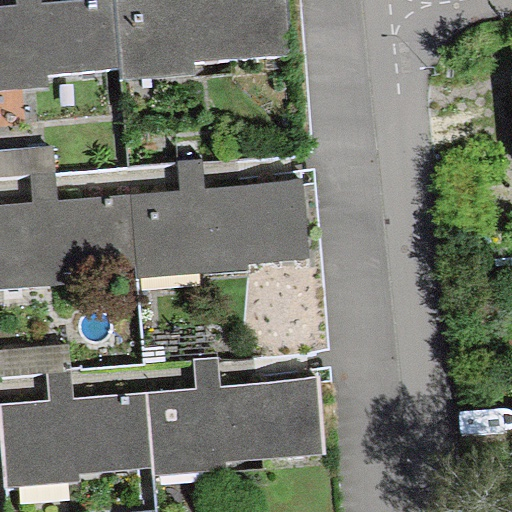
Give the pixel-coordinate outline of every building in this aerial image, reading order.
[(136,0),(113,2),(119,76),(120,85),(193,79),(192,70),(292,62),(287,0),(136,0)] [(18,8),(0,8),(0,93),(46,90),(46,83),(119,76),(113,2),(40,7),(30,7),(18,8)] [(205,167),(178,168),(180,201),(194,200),(206,199),(205,167)] [(33,181),(34,210),(47,210),(57,209),(56,180),(33,181)] [(180,201),(130,204),(136,278),(137,284),(249,276),(248,270),(309,265),(303,191),(206,199),(194,200),(180,201)] [(34,210),(0,212),(0,297),(63,292),(63,285),(136,278),(130,204),(57,209),(47,210),(34,210)] [(221,361),(195,362),(196,394),(211,394),(222,393),(221,361)] [(50,375),(51,404),(63,404),(74,404),(72,374),(50,375)] [(196,394),(147,399),(152,472),(153,481),(226,476),(226,467),(325,459),(319,385),(222,393),(211,394),(196,394)] [(51,404),(0,407),(0,413),(5,493),(80,486),(79,479),(152,472),(147,399),(74,404),(63,404),(51,404)]
